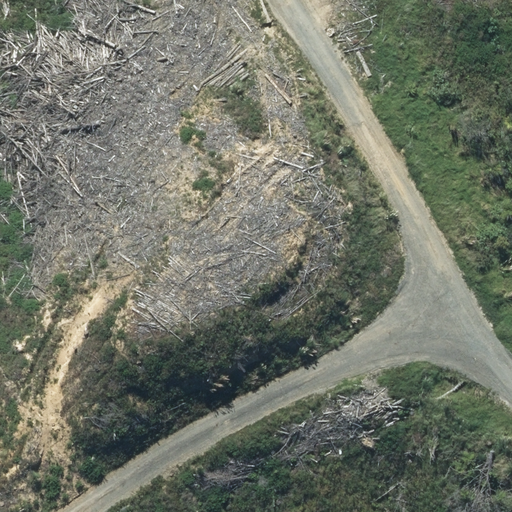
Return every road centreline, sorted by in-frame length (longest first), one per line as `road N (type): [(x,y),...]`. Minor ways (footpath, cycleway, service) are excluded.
road 1 (track): [(486,290),(90,511)]
road 2 (track): [(511,328),(289,0)]
